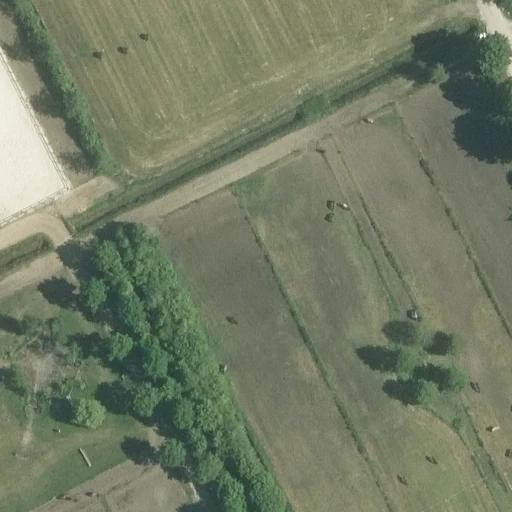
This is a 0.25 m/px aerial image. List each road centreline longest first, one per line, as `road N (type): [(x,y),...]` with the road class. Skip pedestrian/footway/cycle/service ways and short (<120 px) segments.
road 1 (track): [(495,39),(0,288)]
road 2 (track): [(72,252),(208,511)]
